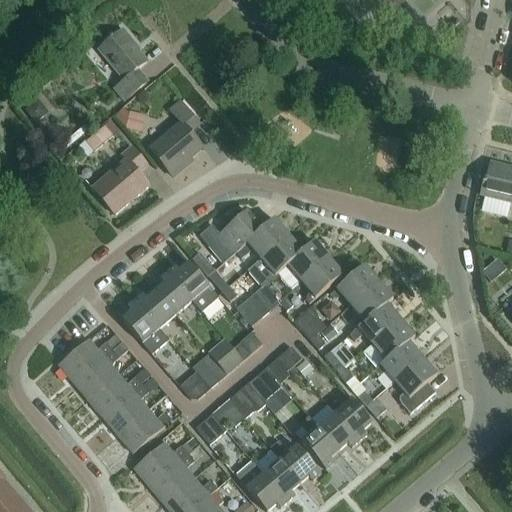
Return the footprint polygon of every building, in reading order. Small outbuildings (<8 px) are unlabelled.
[(124,102),(132,95),(147,82),(137,70),(147,62),(121,32),(98,51),(123,82),(114,90),(124,102)] [(146,92),(139,109),(155,116),(163,99),(146,92)] [(37,102),(25,111),(35,124),(47,115),(37,102)] [(170,175),(202,148),(189,134),(199,125),(180,102),(169,111),(181,125),(149,151),(170,175)] [(140,133),(144,117),(129,113),(125,129),(140,133)] [(94,153),(113,136),(104,127),(85,143),(94,153)] [(114,216),(149,187),(138,173),(147,165),(135,150),(131,146),(122,155),(126,159),(91,188),(114,216)] [(511,168),(490,164),(486,181),(484,180),(480,196),(500,201),(511,203),(511,168)] [(246,245),(262,230),(261,230),(246,212),(219,235),(212,226),(199,237),(223,265),(235,254),(246,245)] [(260,261),(288,237),(274,220),(261,230),(262,230),(246,245),(235,254),(240,260),(251,250),(260,261)] [(294,244),(288,237),(260,261),(247,271),(262,288),(275,277),(287,267),(302,253),(308,247),(304,242),(297,241),(294,244)] [(301,283),(329,259),(314,242),(308,247),(302,253),(287,267),(301,283)] [(309,305),(343,276),(329,259),(301,283),(310,294),(306,297),(306,301),(309,305)] [(218,299),(188,264),(179,272),(175,268),(167,274),(192,302),(201,313),(218,299)] [(351,308),(379,284),(364,267),(330,296),(333,299),(337,300),(341,296),(351,308)] [(222,293),(228,288),(215,271),(208,277),(222,293)] [(176,316),(192,302),(167,274),(160,280),(164,285),(155,292),(176,316)] [(393,300),(379,284),(351,308),(360,318),(356,321),(356,326),(358,329),(386,306),(393,300)] [(230,303),(237,297),(228,288),(222,293),(230,303)] [(263,304),(270,298),(262,288),(255,294),(263,304)] [(176,316),(155,292),(146,300),(142,295),(134,302),(159,330),(176,316)] [(270,312),(263,304),(255,294),(245,302),(261,320),(270,312)] [(287,312),(293,307),(285,297),(278,303),(287,312)] [(159,330),(134,302),(127,308),(131,313),(122,321),(152,356),(168,342),(159,330)] [(251,328),(261,320),(245,302),(236,310),(251,328)] [(363,335),(372,346),(401,322),(386,306),(358,329),(352,334),(356,340),(363,335)] [(317,336),(326,328),(310,309),(293,323),(300,331),(301,331),(310,342),(317,337),(317,336)] [(380,367),(408,344),(414,338),(401,322),(372,346),(363,354),(372,364),(377,360),(377,364),(380,367)] [(318,351),(325,345),(317,337),(310,342),(318,351)] [(97,351),(88,341),(58,367),(73,384),(112,351),(106,344),(97,351)] [(232,351),(224,342),(209,355),(227,376),(243,363),(232,350),(232,351)] [(111,367),(128,352),(121,344),(112,352),(112,351),(73,384),(88,402),(118,376),(111,367)] [(243,363),(251,356),(240,344),(232,350),(243,363)] [(394,384),(422,360),(408,344),(380,367),(374,372),(377,376),(381,376),(385,373),(394,384)] [(294,367),(302,360),(291,348),(283,354),(294,367)] [(338,375),(345,369),(330,352),(324,358),(338,375)] [(280,384),(289,376),(287,373),(294,367),(283,354),(266,369),(280,384)] [(210,391),(227,377),(227,376),(209,355),(192,369),(196,374),(210,391)] [(410,415),(435,394),(427,384),(436,377),(422,360),(394,384),(403,394),(399,398),(399,402),(410,415)] [(265,406),(275,398),(272,395),(282,387),(279,384),(280,384),(266,369),(247,385),(265,406)] [(346,384),(353,379),(345,369),(338,375),(346,384)] [(136,378),(142,385),(150,378),(144,371),(136,378)] [(198,401),(210,391),(196,374),(179,388),(191,401),(198,401)] [(127,386),(118,376),(88,402),(103,419),(142,386),(135,379),(127,386)] [(149,394),(157,387),(151,379),(143,386),(149,394)] [(244,420),(252,414),(258,412),(265,406),(247,385),(228,402),(244,420)] [(118,437),(148,411),(140,401),(148,394),(142,386),(103,419),(118,437)] [(366,408),(373,402),(364,392),(357,398),(366,408)] [(358,443),(366,436),(362,432),(372,424),(351,400),(334,415),(358,443)] [(376,420),(383,414),(373,402),(366,408),(376,420)] [(222,427),(230,421),(220,409),(212,416),(222,427)] [(156,421),(148,411),(118,437),(133,455),(172,422),(165,413),(156,421)] [(351,449),(358,443),(334,415),(318,429),(338,452),(347,444),(351,449)] [(225,432),(222,427),(212,416),(196,429),(209,446),(225,432)] [(325,471),(333,464),(329,460),(338,452),(318,429),(308,418),(300,425),(309,436),(301,443),(312,456),(325,471)] [(288,454),(278,442),(270,450),(280,461),(300,485),(309,477),(313,482),(321,475),(308,460),(297,447),(288,454)] [(133,470),(149,488),(187,455),(181,447),(173,454),(164,444),(133,470)] [(194,463),(187,455),(149,488),(163,505),(194,479),(186,470),(194,463)] [(287,504),(294,497),(290,493),(300,485),(280,461),(263,475),(287,504)] [(263,476),(253,463),(236,477),(264,511),(268,511),(276,505),(280,510),(287,504),(263,475),(263,476)] [(202,489),(194,479),(163,505),(168,511),(190,511),(209,497),(218,490),(211,482),(202,489)] [(0,511),(2,511),(18,499),(2,480),(0,481),(0,511)] [(209,497),(190,511),(221,511),(218,507),(209,497)] [(29,511),(18,499),(2,511),(29,511)]
